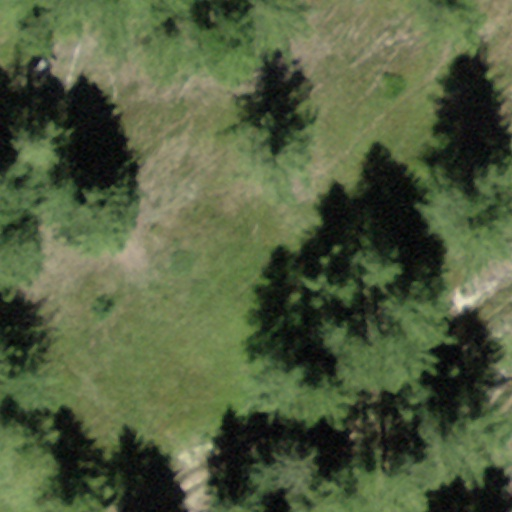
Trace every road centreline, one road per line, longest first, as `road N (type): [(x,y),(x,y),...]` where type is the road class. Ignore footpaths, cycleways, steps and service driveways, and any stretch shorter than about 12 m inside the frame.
road 1 (track): [(511,219),(483,223),(0,463)]
road 2 (track): [(361,511),(511,356)]
